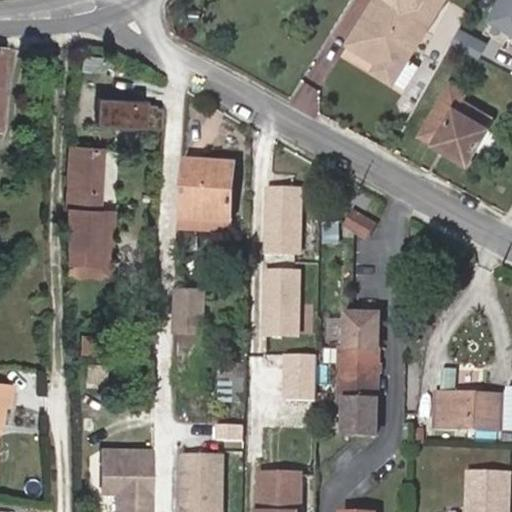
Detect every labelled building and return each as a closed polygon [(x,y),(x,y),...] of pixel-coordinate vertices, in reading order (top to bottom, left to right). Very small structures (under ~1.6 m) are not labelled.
[(380,64),(375,72),(402,89),(416,67),(403,59),(440,0),(406,0),(399,11),(381,0),(374,0),(347,43),(380,64)] [(511,0),(499,0),(489,19),(511,31),(511,0)] [(452,42),(478,56),(485,43),(459,29),(452,42)] [(465,93),(450,84),(421,134),(469,163),(488,129),(486,128),(492,117),(461,99),(465,93)] [(97,99),(96,127),(162,131),(163,109),(157,109),(157,108),(147,107),(147,102),(97,99)] [(98,266),(100,215),(104,150),(70,149),(66,243),(67,265),(70,265),(98,266)] [(178,221),(226,225),(230,168),(183,164),(178,221)] [(305,184),(267,183),(265,253),(304,254),(305,184)] [(70,265),(69,276),(110,279),(114,216),(100,215),(98,266),(70,265)] [(348,228),(369,239),(375,228),(354,217),(348,228)] [(178,221),(176,238),(225,241),(226,225),(178,221)] [(304,267),(266,266),(264,336),(302,337),(304,267)] [(202,294),(176,294),(176,336),(202,336),(202,294)] [(347,401),(346,434),(378,435),(381,315),(349,314),(348,348),(343,348),(342,401),(347,401)] [(314,354),(285,353),(284,400),(313,401),(314,354)] [(0,424),(1,425),(4,404),(8,405),(11,387),(0,385),(0,424)] [(438,428),(499,431),(501,399),(440,395),(438,428)] [(151,511),(151,450),(135,450),(135,456),(101,456),(101,493),(117,493),(116,511),(151,511)] [(223,511),(224,456),(184,456),(183,511),(223,511)] [(468,473),(466,511),(509,511),(511,475),(468,473)] [(301,511),(302,475),(261,475),(261,511),(301,511)]
